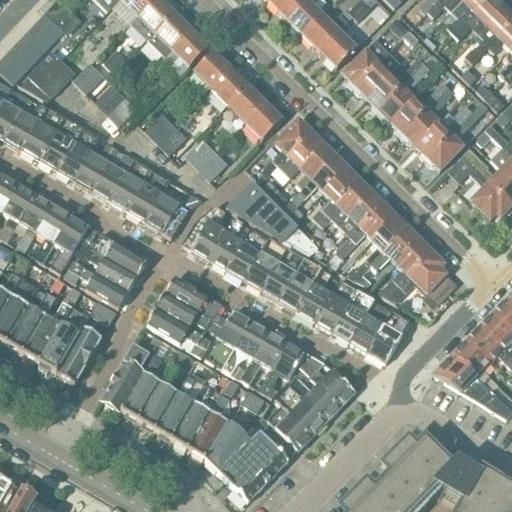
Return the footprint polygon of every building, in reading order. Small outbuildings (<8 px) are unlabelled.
[(89,0),(107,17),(111,13),(119,5),(124,0),(89,0)] [(136,22),(157,2),(154,0),(124,0),(119,5),(136,22)] [(273,0),(267,6),(284,23),(306,0),(273,0)] [(301,40),(322,19),(311,9),(319,0),(306,0),(284,23),(301,40)] [(346,27),(352,22),(364,10),(373,2),(371,0),(363,0),(347,16),(345,14),(339,20),(331,28),(322,19),(301,40),(318,57),(339,36),(338,35),(346,27)] [(393,0),(379,0),(393,14),(400,6),(393,0)] [(432,0),(418,15),(423,20),(426,18),(443,0),(432,0)] [(443,0),(426,18),(432,23),(444,11),(451,18),(468,0),(443,0)] [(451,41),(491,0),(468,0),(451,18),(456,23),(445,35),(451,41)] [(477,39),(509,7),(502,0),(491,0),(451,41),(456,46),(470,33),(477,39)] [(153,39),(173,18),(157,2),(136,22),(130,29),(146,45),(153,39)] [(44,19),(58,32),(72,18),(57,5),(44,19)] [(511,9),(509,7),(477,39),(483,45),(471,56),(470,55),(464,61),(471,69),(487,53),(511,28),(511,9)] [(364,10),(352,22),(356,27),(369,15),(364,10)] [(163,63),(170,56),(191,36),(173,18),(153,39),(146,45),(163,63)] [(43,20),(35,28),(54,45),(62,37),(62,36),(58,32),(44,19),(43,20)] [(395,24),(388,32),(398,42),(406,34),(402,30),(396,24),(395,24)] [(27,37),(45,54),(54,45),(35,28),(27,37)] [(509,55),(511,52),(511,28),(487,53),(493,59),(502,49),(509,55)] [(187,74),(208,53),(191,36),(170,56),(187,74)] [(335,74),(356,53),(339,36),(318,57),(335,74)] [(409,36),(403,42),(411,51),(417,45),(409,36)] [(19,45),(37,63),(45,54),(27,37),(19,45)] [(11,54),(30,71),(37,63),(19,45),(11,54)] [(366,55),(341,80),(346,84),(346,88),(352,94),(388,58),(375,45),(366,55)] [(503,85),(511,75),(511,52),(509,55),(511,58),(511,64),(497,79),(503,85)] [(3,63),(21,80),(30,71),(11,54),(3,63)] [(50,55),(38,68),(50,80),(62,91),(69,84),(75,78),(60,64),(50,55)] [(113,77),(125,64),(115,55),(103,68),(113,77)] [(212,57),(191,77),(210,95),(230,75),(212,57)] [(388,58),(352,94),(357,100),(361,99),(366,104),(399,70),(398,70),(399,69),(393,63),(388,58)] [(0,65),(0,78),(12,90),(21,80),(3,63),(0,65)] [(399,70),(366,104),(370,108),(370,112),(376,118),(423,70),(423,69),(418,65),(417,64),(405,76),(399,70)] [(27,82),(19,91),(32,99),(50,80),(38,68),(26,81),(27,82)] [(71,86),(85,100),(103,81),(89,68),(71,86)] [(423,70),(376,118),(381,123),(386,123),(390,127),(414,103),(408,96),(428,75),(423,70)] [(227,112),(247,91),(230,75),(210,95),(227,112)] [(466,75),(460,81),(468,90),(475,83),(466,75)] [(511,75),(503,85),(509,91),(511,87),(511,75)] [(50,80),(32,99),(46,107),(50,103),(50,104),(62,91),(50,80)] [(0,110),(2,107),(3,107),(10,94),(0,87),(0,110)] [(414,103),(390,127),(394,132),(394,136),(400,142),(447,94),(442,88),(421,109),(414,103)] [(481,89),(475,96),(484,105),(490,98),(481,89)] [(106,120),(124,102),(111,90),(93,108),(106,120)] [(243,129),(264,108),(247,91),(227,112),(243,129)] [(447,94),(400,142),(406,148),(410,147),(414,151),(439,126),(432,120),(453,99),(447,94)] [(2,107),(0,110),(0,144),(3,146),(18,119),(28,103),(18,97),(15,101),(17,102),(11,112),(3,107),(2,107)] [(490,98),(484,105),(496,117),(502,111),(490,98)] [(124,102),(106,120),(118,132),(121,130),(136,114),(124,102)] [(46,114),(37,109),(33,116),(28,113),(32,106),(28,103),(18,119),(3,146),(21,156),(46,114)] [(261,146),(281,125),(264,108),(243,129),(261,146)] [(439,126),(414,151),(419,156),(419,160),(424,165),(459,129),(481,108),(480,108),(471,117),(464,110),(452,122),(454,124),(445,133),(439,126)] [(459,129),(424,165),(430,171),(434,171),(439,176),(463,151),(456,144),(486,113),(481,108),(459,129)] [(499,120),(496,124),(503,131),(511,121),(511,116),(507,112),(499,120)] [(46,114),(21,156),(38,167),(59,130),(62,125),(63,124),(46,114)] [(156,149),(174,131),(161,119),(143,137),(156,149)] [(59,130),(38,167),(56,177),(81,135),(63,124),(62,125),(59,130)] [(271,166),(259,177),(265,182),(276,171),(312,135),(306,129),(302,129),(297,125),(273,149),(280,157),(271,166)] [(174,131),(156,149),(168,161),(186,143),(174,131)] [(489,131),(484,136),(501,154),(501,153),(511,163),(511,142),(507,148),(489,131)] [(81,135),(56,177),(73,187),(89,160),(98,145),(81,135)] [(312,135),(276,171),(277,171),(282,177),(288,183),(297,174),(322,149),(317,145),(317,140),(312,135)] [(483,137),(474,146),(480,152),(489,143),(483,137)] [(197,176),(215,158),(202,144),(184,162),(197,176)] [(116,156),(106,149),(97,163),(90,159),(99,145),(98,145),(89,160),(73,187),(91,197),(108,169),(107,169),(116,156)] [(304,180),(295,189),(300,195),(336,159),(330,153),(326,153),(322,149),(297,174),(304,180)] [(488,173),(468,153),(460,161),(461,162),(511,211),(511,210),(511,188),(498,175),(493,180),(487,175),(488,173)] [(489,166),(498,175),(511,188),(511,163),(501,153),(501,154),(489,166)] [(215,158),(197,176),(209,187),(227,169),(215,158)] [(108,169),(91,197),(109,208),(133,165),(123,159),(115,173),(108,169)] [(300,195),(284,212),(290,218),(315,192),(322,198),(346,173),(342,169),(341,164),(336,159),(300,195)] [(481,192),(468,205),(489,226),(495,219),(499,223),(511,211),(461,162),(446,178),(458,189),(468,179),(481,192)] [(127,218),(151,177),(133,167),(134,166),(133,165),(109,208),(127,218)] [(328,204),(311,222),(316,227),(360,183),(354,177),(350,177),(346,173),(322,198),(328,204)] [(151,177),(127,218),(144,228),(161,199),(166,190),(168,187),(151,177)] [(0,218),(17,191),(0,180),(0,218)] [(360,183),(316,227),(322,233),(330,225),(337,231),(346,222),(371,197),(366,192),(366,188),(360,183)] [(271,200),(277,194),(268,186),(262,192),(271,200)] [(251,187),(225,213),(308,262),(317,253),(251,187)] [(18,229),(35,201),(17,191),(0,218),(8,223),(1,234),(0,233),(0,244),(6,248),(17,229),(18,229)] [(280,209),(286,203),(277,194),(271,200),(280,209)] [(334,251),(319,266),(324,268),(334,258),(349,243),(384,207),(379,201),(375,201),(371,197),(346,222),(353,229),(333,249),(334,251)] [(171,244),(187,215),(161,199),(144,228),(171,244)] [(201,206),(190,199),(184,210),(190,213),(201,206)] [(15,253),(24,259),(35,240),(35,239),(52,211),(35,201),(18,229),(26,234),(15,253)] [(334,258),(340,264),(364,240),(370,246),(395,221),(390,216),(390,212),(384,207),(349,243),(334,258)] [(27,260),(41,269),(53,250),(70,222),(52,211),(35,239),(35,240),(44,245),(37,258),(30,254),(27,260)] [(193,231),(181,251),(208,267),(225,237),(224,237),(216,232),(224,219),(213,213),(193,231)] [(376,252),(355,275),(360,280),(369,271),(408,231),(403,225),(399,225),(395,221),(370,246),(376,252)] [(49,273),(59,279),(71,259),(72,259),(78,248),(88,232),(70,222),(53,250),(60,254),(49,273)] [(225,276),(250,235),(232,224),(224,237),(225,237),(208,267),(225,276)] [(408,231),(369,271),(375,276),(387,263),(394,270),(419,245),(414,240),(414,236),(408,231)] [(88,232),(78,248),(86,253),(95,237),(88,232)] [(250,235),(225,276),(243,287),(268,245),(250,235)] [(145,267),(99,240),(90,255),(90,256),(136,282),(145,267)] [(268,245),(243,287),(260,297),(285,255),(268,245)] [(400,276),(377,300),(384,304),(432,255),(427,249),(423,249),(419,245),(394,270),(400,276)] [(78,248),(72,259),(83,266),(84,264),(97,272),(93,279),(94,279),(127,298),(136,282),(90,256),(90,255),(86,253),(78,248)] [(285,255),(260,297),(278,307),(295,280),(303,266),(285,255)] [(432,255),(384,304),(394,309),(405,298),(415,288),(426,299),(421,304),(431,315),(451,295),(441,284),(445,280),(439,274),(443,269),(438,264),(438,260),(432,255)] [(296,318),(320,276),(303,266),(295,280),(278,307),(296,318)] [(84,295),(117,314),(127,298),(94,279),(93,279),(72,267),(63,282),(72,287),(76,280),(88,287),(84,295)] [(313,328),(330,299),(322,294),(330,281),(320,276),(296,318),(313,328)] [(0,295),(0,317),(9,302),(20,284),(19,284),(12,279),(2,296),(0,295)] [(360,280),(354,286),(365,292),(368,288),(360,280)] [(56,283),(49,294),(57,299),(64,287),(56,283)] [(222,333),(227,325),(215,318),(220,310),(174,283),(164,299),(222,333)] [(9,302),(0,317),(0,346),(4,349),(20,321),(26,311),(27,311),(37,295),(28,289),(29,289),(20,284),(9,302)] [(331,338),(356,296),(338,286),(330,299),(313,328),(331,338)] [(80,297),(72,292),(65,303),(74,308),(80,297)] [(20,321),(4,349),(21,359),(44,321),(53,304),(45,299),(37,295),(27,311),(26,311),(20,321)] [(348,349),(365,321),(373,307),(356,296),(331,338),(348,349)] [(217,340),(222,333),(164,299),(155,315),(188,334),(188,333),(193,326),(217,340)] [(401,309),(400,310),(405,315),(411,309),(406,304),(401,309)] [(511,312),(504,305),(491,318),(511,338),(511,312)] [(108,331),(115,318),(97,307),(90,318),(89,320),(108,331)] [(373,307),(365,321),(348,349),(366,359),(388,321),(390,317),(373,307)] [(70,315),(71,315),(61,310),(52,326),(44,321),(21,359),(38,369),(60,332),(70,315)] [(55,379),(82,333),(87,324),(81,321),(75,317),(70,315),(60,332),(38,369),(55,379)] [(146,331),(179,350),(183,342),(196,350),(192,357),(200,362),(210,346),(188,333),(188,334),(155,315),(146,331)] [(222,333),(217,340),(203,365),(222,376),(250,327),(232,316),(227,325),(222,333)] [(390,317),(388,321),(366,359),(384,369),(408,327),(390,317)] [(511,345),(511,338),(491,318),(478,332),(511,363),(511,352),(508,349),(511,345)] [(251,366),(268,337),(250,327),(222,376),(230,380),(236,370),(242,360),(250,365),(251,366)] [(82,333),(55,379),(73,389),(100,343),(85,335),(87,331),(84,329),(82,333)] [(511,363),(478,332),(466,344),(490,368),(497,361),(511,375),(511,363)] [(269,376),(286,348),(268,337),(251,366),(250,365),(244,375),(238,385),(239,386),(248,391),(259,371),(268,376),(269,376)] [(453,358),(511,417),(511,416),(511,404),(482,376),(490,368),(466,344),(453,358)] [(287,386),(303,358),(286,348),(269,376),(268,376),(257,396),(271,404),(278,396),(271,392),(277,381),(287,386)] [(132,352),(100,407),(119,418),(152,362),(156,356),(149,352),(145,360),(132,352)] [(511,417),(453,358),(431,380),(460,399),(461,398),(504,425),(511,417)] [(298,373),(309,384),(316,391),(339,413),(354,398),(331,375),(323,383),(316,376),(323,369),(306,360),(298,373)] [(152,362),(119,418),(136,427),(159,389),(150,384),(160,366),(152,362)] [(196,381),(203,369),(196,365),(189,377),(196,381)] [(136,427),(153,437),(176,398),(168,394),(178,376),(177,376),(170,372),(169,371),(159,389),(136,427)] [(240,372),(233,382),(238,385),(244,375),(240,372)] [(221,380),(216,389),(223,393),(228,384),(221,380)] [(170,447),(192,408),(183,403),(194,385),(187,381),(186,381),(176,399),(176,398),(153,437),(170,447)] [(339,413),(316,391),(309,397),(303,391),(294,382),(293,381),(287,391),(294,397),(325,428),(339,413)] [(224,393),(223,397),(231,401),(233,398),(237,390),(238,389),(230,385),(224,393)] [(193,409),(192,408),(170,447),(187,457),(209,418),(219,401),(203,391),(193,409)] [(294,397),(287,391),(287,392),(273,406),(280,413),(310,442),(325,428),(294,397)] [(247,396),(240,409),(256,418),(257,415),(263,405),(247,396)] [(203,467),(226,428),(218,423),(228,406),(219,401),(187,457),(203,467)] [(296,457),(310,442),(280,413),(266,428),(268,430),(281,443),(296,457)] [(259,439),(250,448),(236,434),(228,426),(226,428),(203,467),(204,467),(231,494),(272,452),(287,466),(296,457),(281,443),(268,430),(259,439)] [(422,444),(421,445),(422,445),(420,446),(414,453),(407,446),(408,446),(407,445),(407,444),(379,472),(379,473),(381,474),(381,473),(388,480),(372,496),(365,489),(366,488),(365,487),(364,487),(343,509),(339,511),(415,511),(435,492),(440,495),(460,507),(457,511),(511,511),(511,507),(511,505),(511,495),(499,487),(499,486),(480,475),(477,479),(455,466),(450,471),(422,444)] [(246,507),(287,466),(272,452),(231,494),(246,507)] [(0,511),(5,511),(16,494),(0,484),(0,511)] [(44,511),(34,506),(35,505),(19,496),(9,511),(44,511)]
